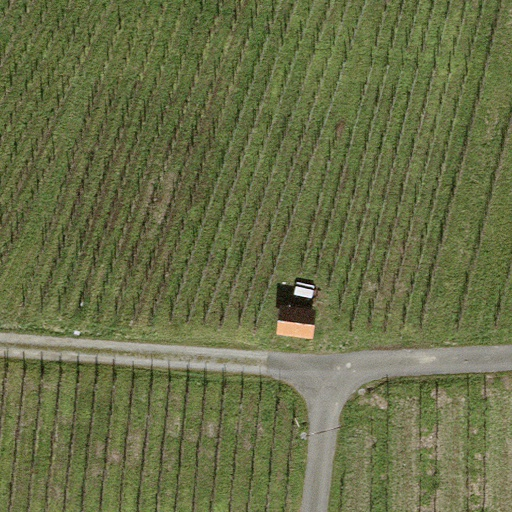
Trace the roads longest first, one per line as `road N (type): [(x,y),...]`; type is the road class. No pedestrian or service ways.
road 1 (track): [(0,342),(335,367),(511,360)]
road 2 (track): [(317,511),(335,367)]
